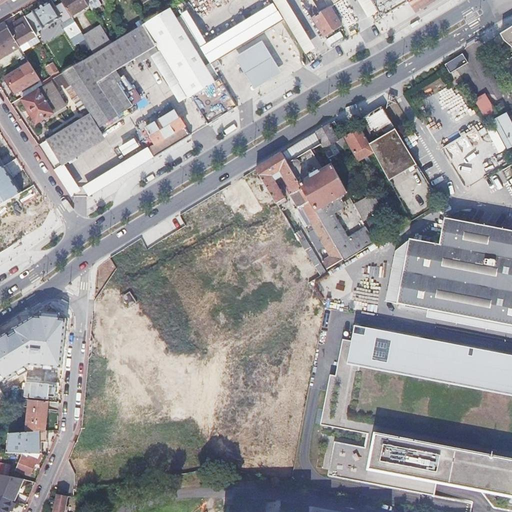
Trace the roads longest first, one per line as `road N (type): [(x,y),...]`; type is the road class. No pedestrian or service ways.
road 1 (primary): [(81,265),(495,16)]
road 2 (primary): [(481,0),(119,214)]
road 3 (unknown): [(469,210),(446,208),(384,252),(378,323),(511,351)]
road 4 (residential): [(307,78),(125,185),(119,214)]
road 5 (residential): [(83,307),(69,428),(36,511)]
road 6 (residential): [(82,236),(0,113)]
road 7 (unknown): [(83,307),(138,338),(184,392)]
